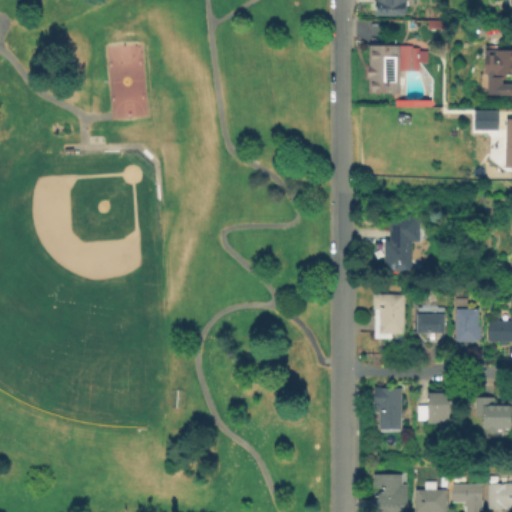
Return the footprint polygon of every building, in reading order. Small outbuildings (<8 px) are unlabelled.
[(403,0),(403,17),(372,17),(372,0),(403,0)] [(447,20),(447,28),(430,28),(429,19),(447,20)] [(396,95),(366,95),(366,46),(415,45),(415,52),(424,52),(424,64),(415,64),(415,72),(396,72),(396,95)] [(511,76),(482,76),(482,49),(511,49),(511,76)] [(429,108),(394,109),(393,102),(429,101),(429,108)] [(472,109),(496,109),(496,128),(472,128),(472,109)] [(408,125),(395,126),(395,115),(407,114),(408,125)] [(511,169),(502,169),(502,120),(511,119),(511,169)] [(409,272),(381,273),(381,259),(372,259),(371,241),(386,241),(385,215),(417,214),(418,243),(408,244),(409,272)] [(401,334),(388,334),(388,340),(372,340),(373,308),(369,308),(369,295),(401,295),(401,334)] [(442,333),(435,333),(434,338),(426,338),(426,334),(412,334),(412,306),(442,306),(442,333)] [(475,342),(452,341),(453,309),(475,309),(475,342)] [(511,341),(485,341),(485,314),(496,315),(496,322),(511,322),(511,341)] [(398,431),(377,430),(377,409),(372,409),(372,388),(399,388),(398,431)] [(447,424),(425,424),(425,421),(414,420),(414,407),(424,407),(424,393),(444,393),(444,400),(451,400),(451,414),(447,414),(447,424)] [(509,430),(480,430),(479,416),(472,416),(472,398),(493,397),(493,402),(508,401),(509,430)] [(374,511),(374,493),(381,493),(381,488),(371,488),(371,475),(398,475),(398,485),(405,485),(405,511),(374,511)] [(444,511),(412,511),(412,490),(421,490),(421,482),(433,482),(433,489),(444,489),(444,511)] [(480,511),(463,511),(463,508),(459,508),(459,503),(449,503),(449,484),(480,484),(480,511)] [(511,511),(486,511),(486,484),(511,484),(511,511)]
